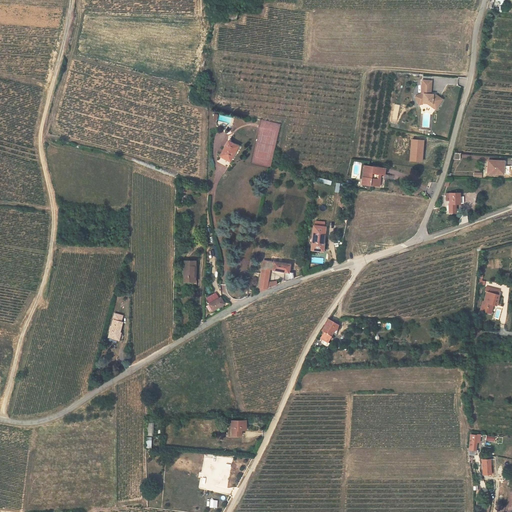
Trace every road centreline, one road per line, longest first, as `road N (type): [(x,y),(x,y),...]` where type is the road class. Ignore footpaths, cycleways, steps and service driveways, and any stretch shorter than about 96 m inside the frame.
road 1 (track): [(71,0),(40,131),(52,246),(1,419)]
road 2 (residential): [(362,260),(234,307),(45,420),(1,419)]
road 3 (unclassified): [(228,511),(311,337),(362,260)]
road 4 (residential): [(484,0),(471,74),(419,240)]
